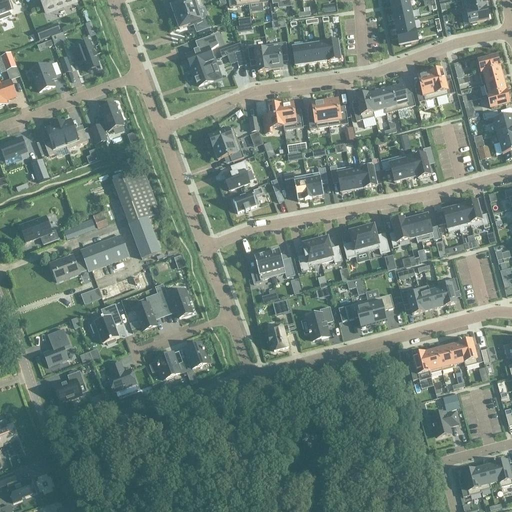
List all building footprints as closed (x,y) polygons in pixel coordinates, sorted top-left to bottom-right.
[(76,3),(74,0),(41,0),(46,14),(76,3)] [(191,0),(171,8),(173,11),(171,12),(174,19),(198,10),(194,0),(191,0)] [(228,0),(229,9),(248,6),(247,0),(228,0)] [(407,0),(391,4),(393,14),(410,10),(408,0),(407,0)] [(485,9),(483,0),(470,0),(461,2),(464,14),(467,13),(485,9)] [(10,3),(0,7),(0,26),(17,20),(10,3)] [(323,6),(324,14),(336,13),(335,5),(323,6)] [(470,25),(472,25),(473,26),(477,25),(477,24),(488,21),(485,9),(467,13),(470,25)] [(180,30),(194,25),(197,33),(210,28),(207,19),(202,21),(198,10),(174,19),(176,27),(178,26),(180,30)] [(413,21),(410,10),(393,14),(395,25),(413,21)] [(397,35),(397,36),(415,32),(413,21),(395,25),(397,35)] [(57,25),(37,33),(40,41),(60,33),(57,25)] [(405,47),(411,46),(410,45),(418,43),(415,32),(397,36),(400,47),(405,46),(405,47)] [(63,34),(51,38),(54,45),(65,41),(63,34)] [(210,52),(218,46),(215,36),(195,43),(198,52),(195,53),(194,52),(194,53),(186,56),(191,70),(215,62),(215,61),(213,62),(210,52)] [(40,51),(53,47),(51,42),(38,47),(40,51)] [(73,51),(72,51),(78,68),(79,67),(79,66),(84,64),(88,73),(88,71),(99,67),(100,69),(90,42),(90,44),(79,48),(79,46),(78,47),(79,50),(73,51)] [(341,61),(338,43),(326,45),(329,63),(341,61)] [(227,57),(234,54),(242,52),(240,44),(219,52),(222,59),(227,57)] [(267,47),(270,72),(273,71),(273,73),(279,72),(279,70),(283,70),(281,58),(288,57),(286,44),(267,47)] [(318,64),(328,63),(329,63),(326,45),(315,46),(318,64)] [(315,46),(305,48),(307,66),(318,64),(315,46)] [(270,72),(267,47),(248,50),(249,62),(256,61),(258,74),(270,72)] [(307,66),(305,48),(293,50),(296,67),(307,66)] [(242,52),(234,54),(238,69),(246,67),(242,52)] [(17,68),(12,53),(2,56),(7,71),(17,68)] [(483,74),(500,70),(496,57),(485,60),(485,59),(480,60),(481,62),(476,63),(479,76),(483,74)] [(195,80),(195,81),(196,80),(197,84),(196,85),(197,85),(198,85),(199,88),(221,79),(215,62),(191,70),(191,71),(192,70),(196,80),(195,80)] [(31,71),(39,94),(55,88),(52,81),(56,80),(51,65),(47,66),(47,65),(31,71)] [(454,69),(456,75),(457,81),(461,80),(464,79),(461,67),(454,69)] [(483,74),(486,85),(486,86),(503,81),(500,70),(483,74)] [(437,99),(454,95),(451,82),(445,84),(442,72),(430,75),(437,99)] [(430,75),(427,76),(427,74),(421,76),(422,77),(418,78),(421,90),(415,92),(419,104),(437,99),(430,75)] [(486,86),(486,85),(484,86),(487,98),(488,98),(506,93),(503,81),(486,86)] [(0,108),(6,106),(5,102),(16,98),(10,83),(0,86),(0,108)] [(397,112),(415,108),(412,95),(406,97),(403,86),(391,90),(397,112)] [(385,111),(384,111),(385,116),(397,112),(391,90),(380,93),(385,111)] [(380,93),(368,96),(373,114),(384,111),(385,111),(380,93)] [(488,98),(491,110),(509,105),(506,93),(488,98)] [(356,123),(375,118),(373,114),(368,96),(356,99),(359,109),(353,111),(356,123)] [(346,113),(339,114),(337,102),(334,102),(334,101),(328,102),(328,103),(325,104),(329,129),(348,126),(346,113)] [(313,105),(315,118),(308,119),(310,131),(329,129),(325,104),(322,104),(322,103),(316,104),(316,105),(313,105)] [(119,115),(115,105),(100,110),(109,133),(123,127),(123,125),(124,125),(120,114),(119,115)] [(284,132),(303,129),(302,116),(295,117),(293,105),(290,106),(289,105),(283,105),(283,107),(281,107),(284,127),(283,127),(284,132)] [(263,122),(265,135),(272,134),(272,129),(283,127),(284,127),(281,107),(268,109),(270,121),(263,122)] [(496,113),(483,116),(484,121),(498,118),(496,113)] [(511,129),(511,117),(511,116),(493,121),(496,133),(511,129)] [(258,132),(256,119),(249,120),(251,133),(258,132)] [(71,121),(58,126),(67,149),(67,151),(88,143),(84,131),(75,134),(71,121)] [(67,149),(58,126),(46,130),(51,143),(44,146),(49,157),(55,155),(56,155),(55,153),(67,149)] [(106,141),(101,126),(90,130),(96,145),(106,141)] [(211,136),(211,137),(209,138),(214,150),(237,141),(233,129),(216,136),(215,135),(211,136)] [(511,129),(496,133),(499,144),(511,140),(511,129)] [(0,147),(0,148),(5,163),(21,157),(22,160),(28,158),(27,155),(22,139),(0,147)] [(503,156),(504,156),(506,161),(511,159),(511,140),(499,144),(503,156)] [(215,153),(213,153),(215,159),(217,158),(218,162),(229,157),(232,164),(244,159),(237,141),(214,150),(215,153)] [(270,144),(264,146),(266,153),(272,151),(270,144)] [(487,147),(478,150),(481,162),(490,159),(487,147)] [(431,177),(425,156),(413,159),(418,178),(418,180),(431,177)] [(383,172),(391,170),(394,184),(406,181),(401,162),(402,162),(401,158),(381,163),(383,172)] [(418,178),(413,159),(402,162),(401,162),(406,181),(418,178)] [(42,160),(31,165),(38,183),(49,179),(42,160)] [(361,171),(364,190),(364,191),(377,188),(374,174),(380,173),(378,161),(372,162),(372,164),(359,167),(360,171),(361,171)] [(237,175),(224,179),(229,192),(250,185),(245,172),(248,171),(245,163),(234,167),(237,175)] [(338,180),(341,194),(353,192),(350,173),(349,169),(337,171),(336,169),(331,170),(333,181),(338,180)] [(319,174),(307,177),(311,200),(324,198),(321,183),(327,182),(325,170),(319,171),(319,174)] [(353,192),(364,190),(361,171),(360,171),(350,173),(353,192)] [(113,184),(128,224),(159,211),(144,172),(113,184)] [(298,203),(311,200),(307,177),(293,179),(293,174),(284,176),(286,189),(287,190),(295,188),(298,203)] [(275,195),(281,193),(276,181),(271,184),(275,195)] [(254,194),(233,202),(238,215),(260,207),(257,198),(263,195),(261,189),(253,192),(254,194)] [(483,226),(484,230),(490,229),(486,216),(481,217),(477,203),(465,206),(465,207),(466,207),(471,227),(471,230),(483,226)] [(466,207),(465,207),(454,210),(460,231),(459,232),(460,235),(466,233),(465,229),(471,227),(466,207)] [(445,227),(446,232),(448,232),(448,234),(459,232),(460,231),(454,210),(443,213),(446,227),(445,227)] [(165,228),(159,211),(128,224),(141,261),(161,253),(153,232),(165,228)] [(98,230),(108,227),(103,212),(93,216),(98,230)] [(433,240),(434,242),(440,240),(437,229),(431,230),(428,217),(426,217),(425,215),(419,217),(419,219),(416,220),(422,243),(433,240)] [(43,246),(58,241),(55,232),(52,234),(46,218),(20,228),(26,244),(40,239),(43,246)] [(422,243),(416,220),(411,221),(410,219),(404,221),(409,241),(416,240),(417,244),(422,243)] [(404,221),(404,220),(392,224),(395,238),(390,239),(393,250),(398,249),(397,244),(409,241),(404,221)] [(68,242),(95,231),(91,221),(63,232),(68,242)] [(377,240),(374,227),(362,230),(368,253),(379,250),(381,256),(389,253),(385,238),(377,240)] [(347,261),(356,258),(355,257),(368,253),(362,230),(349,233),(353,247),(344,249),(347,261)] [(82,257),(74,260),(73,256),(50,265),(53,275),(84,263),(86,268),(88,274),(129,258),(121,236),(80,251),(82,257)] [(339,251),(332,253),(328,239),(322,241),(322,239),(315,240),(321,266),(334,262),(335,265),(343,263),(339,251)] [(306,260),(299,262),(302,274),(310,272),(309,269),(321,266),(315,240),(308,242),(308,244),(303,246),(305,254),(304,254),(306,260)] [(475,243),(464,246),(466,252),(477,249),(475,243)] [(268,253),(269,255),(267,255),(273,278),(286,275),(287,279),(294,277),(291,263),(283,265),(279,252),(277,253),(276,251),(268,253)] [(273,278),(267,255),(254,259),(258,272),(251,274),(254,286),(262,284),(261,282),(273,278)] [(385,259),(387,268),(388,272),(396,270),(395,266),(393,257),(385,259)] [(84,263),(53,275),(57,284),(80,276),(78,271),(86,268),(84,263)] [(350,282),(347,270),(340,272),(343,284),(350,282)] [(362,280),(347,284),(349,291),(363,287),(362,280)] [(438,285),(439,289),(444,308),(456,304),(453,294),(459,293),(456,280),(438,285)] [(163,286),(155,289),(157,295),(158,295),(164,313),(164,312),(175,308),(179,319),(192,315),(188,303),(189,303),(185,292),(167,298),(163,286)] [(444,308),(439,289),(429,291),(429,294),(430,294),(434,310),(444,308)] [(92,292),(87,294),(91,304),(96,302),(102,300),(99,290),(92,292)] [(328,290),(316,293),(318,300),(330,297),(328,290)] [(278,301),(276,291),(269,293),(272,303),(278,301)] [(408,298),(406,293),(400,295),(404,307),(409,306),(412,316),(424,313),(420,296),(420,295),(408,298)] [(430,294),(429,294),(420,296),(424,313),(434,310),(430,294)] [(148,305),(135,310),(143,332),(157,328),(152,316),(164,312),(164,313),(158,295),(157,295),(146,300),(148,305)] [(368,302),(374,326),(387,323),(384,312),(394,310),(390,296),(368,302)] [(374,326),(368,302),(345,309),(348,322),(358,319),(361,329),(374,326)] [(288,303),(277,306),(278,310),(284,309),(286,315),(291,313),(288,303)] [(104,319),(94,323),(103,345),(107,344),(108,346),(116,343),(115,341),(119,339),(114,327),(122,324),(115,307),(101,312),(104,319)] [(311,335),(313,342),(328,338),(326,329),(328,329),(327,325),(334,323),(330,309),(322,311),(323,315),(306,319),(310,334),(309,334),(309,336),(311,335)] [(342,324),(348,322),(345,309),(339,310),(342,324)] [(77,319),(72,321),(75,330),(80,328),(77,319)] [(274,353),(288,349),(282,328),(268,331),(270,338),(268,339),(270,346),(272,346),(274,353)] [(49,337),(54,351),(44,355),(50,369),(68,362),(64,353),(70,350),(63,331),(49,337)] [(484,364),(481,353),(480,351),(474,353),(472,342),(460,346),(464,364),(465,369),(484,364)] [(184,351),(188,361),(182,364),(186,373),(192,371),(209,365),(204,352),(204,350),(203,350),(201,344),(184,351)] [(511,345),(503,348),(507,361),(511,359),(511,358),(511,345)] [(453,367),(464,364),(460,346),(448,349),(453,367)] [(453,367),(448,349),(436,352),(442,372),(454,369),(453,367)] [(487,351),(481,353),(484,364),(484,366),(490,365),(487,351)] [(430,375),(442,372),(436,352),(425,355),(430,373),(429,373),(430,375)] [(180,375),(186,373),(182,364),(177,366),(173,355),(156,361),(158,367),(157,367),(158,369),(163,382),(180,375)] [(410,370),(413,382),(419,381),(418,376),(429,373),(430,373),(425,355),(413,358),(415,368),(410,370)] [(131,371),(124,374),(120,364),(109,368),(112,378),(108,379),(114,394),(136,385),(131,371)] [(68,385),(55,390),(60,404),(70,400),(71,401),(71,400),(80,396),(81,397),(77,385),(84,383),(80,373),(67,377),(70,383),(68,384),(68,385)] [(503,384),(497,385),(500,396),(506,394),(503,384)] [(98,404),(105,402),(102,393),(95,395),(98,404)] [(456,396),(444,399),(446,412),(460,409),(457,396),(456,396)] [(428,415),(425,404),(419,406),(422,417),(428,415)] [(446,416),(446,414),(431,418),(434,427),(433,427),(433,428),(434,427),(434,429),(433,430),(434,430),(437,439),(451,435),(449,428),(459,426),(455,413),(446,416)] [(0,423),(0,447),(4,446),(9,457),(23,452),(13,424),(7,427),(5,422),(0,423)] [(499,483),(500,489),(511,486),(511,472),(510,474),(507,463),(495,466),(499,483)] [(499,483),(495,466),(485,469),(489,486),(490,485),(499,483)] [(481,493),(491,490),(490,485),(489,486),(485,469),(475,472),(481,493)] [(466,485),(460,487),(463,499),(481,494),(481,493),(475,472),(463,475),(466,485)] [(32,483),(9,491),(14,504),(37,497),(32,483)]
